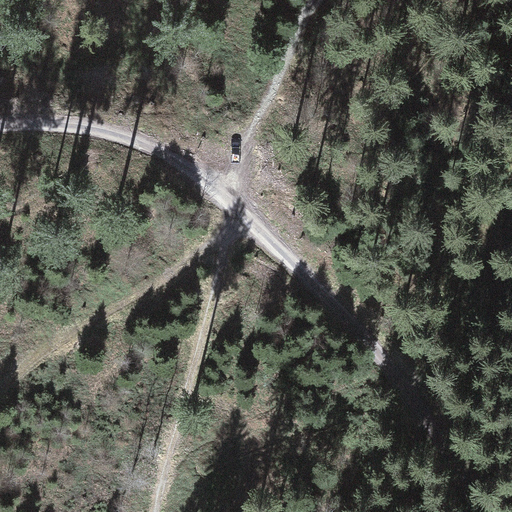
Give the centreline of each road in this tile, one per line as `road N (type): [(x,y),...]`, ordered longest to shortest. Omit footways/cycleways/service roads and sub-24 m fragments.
road 1 (track): [(0,125),(78,124),(147,147),(232,198),(360,331),(479,511)]
road 2 (track): [(339,0),(232,198)]
